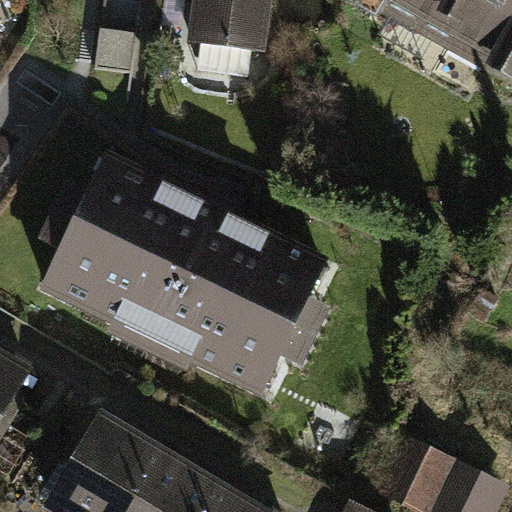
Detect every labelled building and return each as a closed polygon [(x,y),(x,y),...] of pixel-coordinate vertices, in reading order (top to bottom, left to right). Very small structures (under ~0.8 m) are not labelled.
[(198,0),(193,48),(271,57),(276,0),(198,0)] [(511,0),(355,0),(511,84),(511,0)] [(138,165),(77,298),(332,415),(393,283),(138,165)] [(0,365),(0,461),(43,393),(0,365)] [(122,405),(62,511),(316,511),(317,511),(122,405)] [(384,507),(403,511),(478,511),(489,471),(399,448),(384,507)] [(369,511),(348,501),(342,511),(369,511)]
